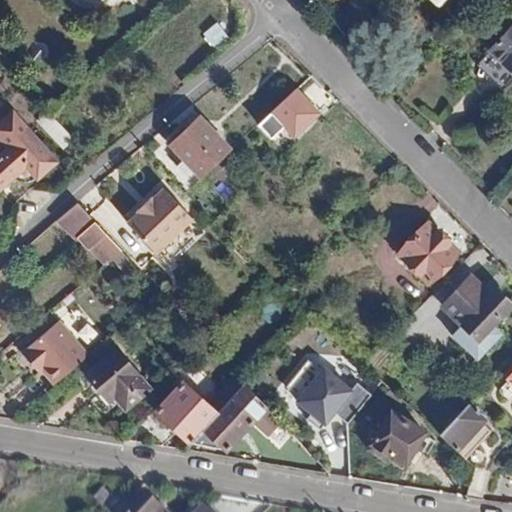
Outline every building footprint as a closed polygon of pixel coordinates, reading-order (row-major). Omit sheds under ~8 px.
[(420,0),(420,1),(432,14),(444,1),(443,0),(420,0)] [(511,14),(486,45),(511,68),(511,14)] [(220,22),(203,32),(212,47),(229,37),(220,22)] [(0,60),(2,62),(12,53),(1,41),(0,41),(0,60)] [(315,112),(292,90),(254,129),(267,142),(281,128),(291,137),(315,112)] [(53,118),(49,116),(39,125),(66,154),(76,144),(53,118)] [(201,117),(186,130),(195,140),(211,126),(201,117)] [(172,145),(204,179),(234,149),(211,126),(195,140),(186,130),(172,145)] [(286,142),(291,137),(281,128),(267,142),(274,148),(283,139),(286,142)] [(452,141),(474,140),(475,128),(452,129),(452,141)] [(0,192),(15,179),(14,172),(22,165),(28,168),(39,180),(58,165),(43,146),(39,149),(29,137),(0,159),(0,192)] [(140,213),(130,224),(158,254),(194,219),(166,190),(155,200),(152,197),(139,211),(140,213)] [(121,253),(78,204),(56,223),(99,270),(121,253)] [(397,254),(428,284),(458,251),(427,222),(397,254)] [(442,306),(478,341),(511,306),(511,303),(496,288),(490,294),(471,276),(442,306)] [(55,345),(71,332),(60,320),(24,349),(33,363),(55,345)] [(89,354),(71,332),(55,345),(33,363),(35,365),(39,361),(56,382),(89,354)] [(119,416),(145,395),(111,353),(75,382),(104,415),(112,408),(119,416)] [(327,369),(322,368),(310,358),(287,388),(300,398),(297,402),(330,426),(337,417),(351,427),(376,394),(359,381),(354,389),(327,369)] [(216,414),(246,382),(234,370),(204,403),(216,414)] [(269,433),(281,420),(246,382),(216,414),(188,442),(225,449),(255,420),(269,433)] [(188,442),(216,414),(204,403),(183,383),(157,411),(188,442)] [(393,410),(374,440),(395,454),(408,463),(426,432),(393,410)] [(468,457),(485,438),(462,416),(443,434),(468,457)] [(395,454),(374,440),(369,449),(390,463),(395,454)] [(165,511),(144,492),(125,511),(165,511)]
